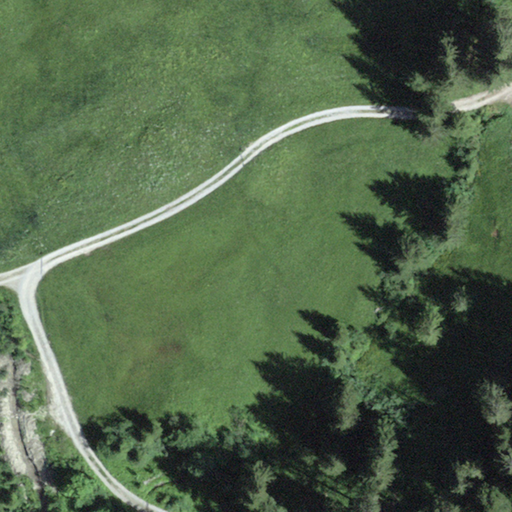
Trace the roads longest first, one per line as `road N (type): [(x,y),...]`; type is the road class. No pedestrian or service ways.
road 1 (track): [(511,90),(457,112),(374,111),(304,125),(188,202),(0,281)]
road 2 (track): [(37,270),(33,301),(97,456),(125,489),(164,511)]
